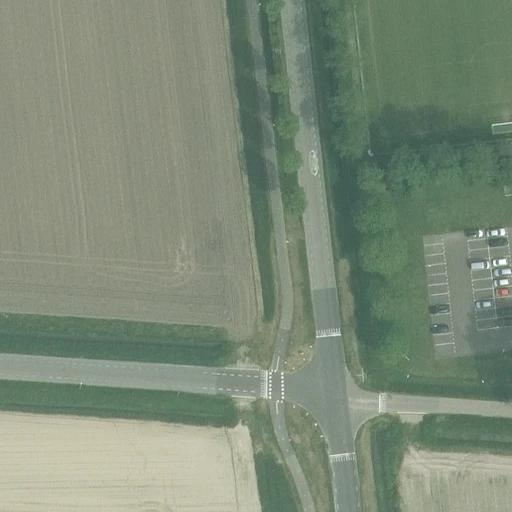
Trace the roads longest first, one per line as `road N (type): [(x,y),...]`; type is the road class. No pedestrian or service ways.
road 1 (tertiary): [(335,395),(293,0)]
road 2 (unclassified): [(275,386),(0,368)]
road 3 (unclassified): [(511,410),(335,395)]
